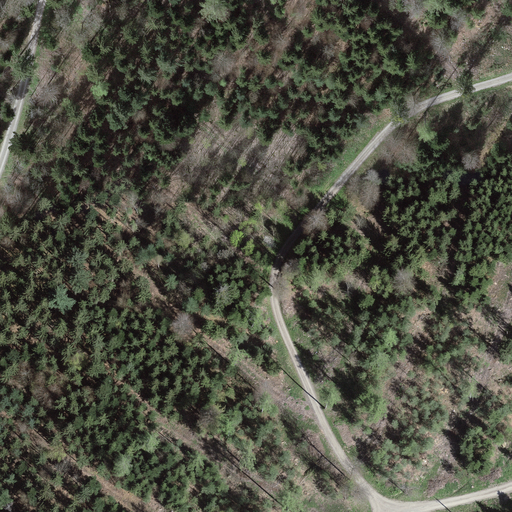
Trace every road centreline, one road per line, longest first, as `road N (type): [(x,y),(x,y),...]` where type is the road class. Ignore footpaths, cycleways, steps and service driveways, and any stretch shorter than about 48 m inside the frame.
road 1 (track): [(387,511),(337,451),(278,326),(270,294),(275,269),(284,247),(390,126),(511,75)]
road 2 (track): [(43,0),(0,166)]
